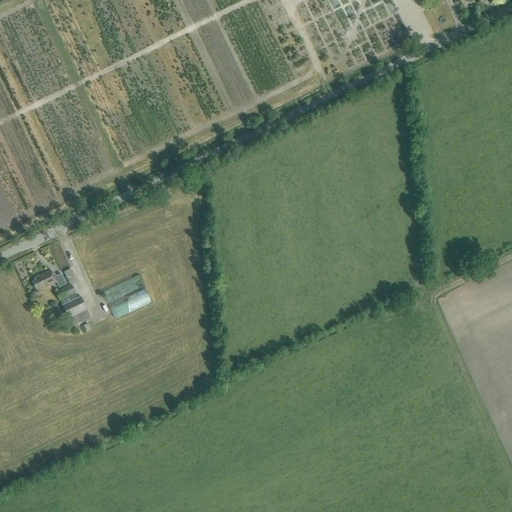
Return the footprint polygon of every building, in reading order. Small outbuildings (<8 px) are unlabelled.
[(64,273),(67,278),(74,275),(71,269),(64,273)] [(44,289),(57,283),(59,288),(66,285),(61,274),(55,277),(51,270),(35,278),(36,280),(32,282),(36,290),(43,287),(44,289)] [(56,292),(60,300),(75,293),(72,285),(56,292)] [(115,319),(151,302),(144,288),(108,305),(115,319)] [(81,297),(63,306),(69,318),(87,310),(81,297)]
